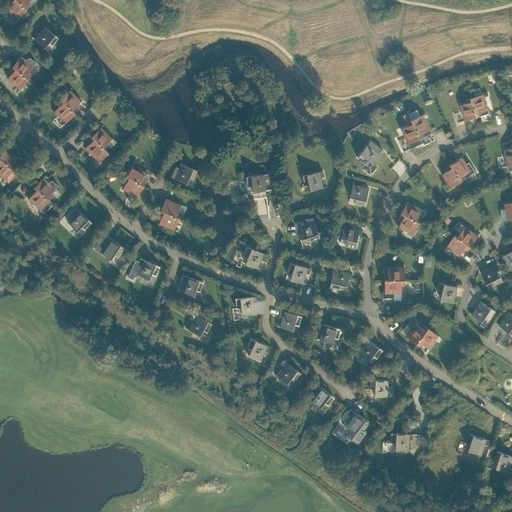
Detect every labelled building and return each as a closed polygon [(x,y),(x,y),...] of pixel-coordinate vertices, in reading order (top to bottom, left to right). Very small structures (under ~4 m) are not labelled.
[(27,9),(15,0),(8,0),(11,2),(6,8),(18,19),(27,9)] [(15,0),(27,9),(30,5),(28,3),(30,0),(15,0)] [(45,26),(34,39),(45,47),(48,43),(52,45),(58,38),(45,26)] [(21,56),(13,66),(28,79),(31,74),(29,72),(33,66),(36,63),(30,57),(27,61),(21,56)] [(28,79),(13,66),(9,70),(12,73),(7,78),(20,89),(28,79)] [(70,90),(61,99),(75,113),(79,109),(76,106),(81,101),(70,90)] [(472,98),(477,117),(483,115),(490,113),(489,110),(484,94),(472,98)] [(477,117),(472,98),(467,99),(468,103),(460,105),(465,120),(477,117)] [(75,113),(61,99),(57,103),(60,105),(54,111),(66,122),(75,113)] [(420,138),(422,142),(424,141),(422,137),(431,132),(422,115),(411,120),(420,138)] [(410,148),(422,142),(420,138),(411,120),(406,123),(408,126),(401,129),(408,144),(410,148)] [(101,127),(91,136),(106,150),(109,146),(107,144),(112,138),(101,127)] [(106,150),(91,136),(88,140),(90,142),(85,148),(99,162),(108,152),(106,150)] [(370,141),(357,157),(365,164),(368,160),(373,164),(381,153),(383,151),(377,145),(375,147),(374,145),(375,144),(370,141)] [(0,153),(0,158),(13,169),(16,165),(13,163),(18,157),(6,147),(0,153)] [(75,151),(71,155),(75,159),(79,155),(75,151)] [(462,157),(452,164),(463,180),(467,178),(476,172),(470,162),(467,164),(462,157)] [(16,172),(13,169),(0,158),(0,175),(8,182),(16,172)] [(174,169),(171,176),(174,178),(186,183),(189,178),(193,180),(197,170),(181,163),(178,170),(174,169)] [(132,164),(126,175),(143,185),(146,181),(147,182),(151,175),(132,164)] [(463,180),(452,164),(447,167),(449,170),(443,174),(452,188),(463,180)] [(323,171),(302,175),(304,185),(308,184),(310,190),(323,187),(320,177),(324,176),(323,171)] [(246,180),(238,181),(240,193),(266,190),(264,179),(268,179),(267,174),(246,176),(246,180)] [(143,185),(126,175),(123,180),(127,182),(123,188),(137,196),(143,185)] [(34,187),(49,200),(53,196),(50,193),(57,185),(52,180),(49,183),(43,177),(34,187)] [(353,184),(350,197),(356,198),(354,203),(364,205),(368,188),(353,184)] [(49,200),(34,187),(31,190),(33,193),(28,199),(40,209),(44,213),(53,203),(49,200)] [(14,195),(11,199),(16,203),(19,199),(14,195)] [(160,210),(179,218),(181,213),(177,211),(180,204),(166,198),(160,210)] [(407,202),(401,213),(419,222),(421,217),(418,216),(421,209),(407,202)] [(75,214),(67,222),(77,231),(81,226),(84,229),(91,222),(76,207),(72,211),(75,214)] [(179,218),(160,210),(158,215),(162,216),(159,223),(174,230),(179,218)] [(419,222),(401,213),(399,218),(402,219),(398,226),(413,234),(419,222)] [(308,223),(298,226),(302,239),(308,237),(309,241),(319,237),(312,217),(307,219),(308,223)] [(343,225),(340,237),(346,239),(345,245),(355,247),(359,228),(343,225)] [(455,235),(471,246),(479,236),(465,226),(461,233),(458,231),(455,235)] [(471,246),(455,235),(448,246),(461,255),(465,248),(468,251),(471,246)] [(101,239),(95,248),(111,259),(114,254),(118,256),(126,261),(128,257),(121,252),(124,248),(106,236),(103,240),(101,239)] [(246,246),(243,256),(247,257),(245,263),(257,268),(261,258),(264,259),(266,254),(246,246)] [(511,251),(503,256),(511,270),(511,269),(511,251)] [(135,260),(128,276),(133,279),(134,276),(136,277),(137,274),(149,279),(151,274),(156,275),(160,266),(140,258),(138,262),(135,260)] [(290,263),(287,272),(291,274),(290,279),(302,283),(305,272),(309,273),(310,268),(290,263)] [(495,265),(481,272),(487,284),(492,281),(494,285),(503,281),(498,271),(501,269),(498,264),(495,265)] [(334,266),(329,287),(339,289),(340,284),(346,285),(349,273),(338,270),(339,267),(334,266)] [(384,274),(384,280),(404,279),(404,267),(388,267),(388,274),(384,274)] [(184,281),(181,291),(193,295),(195,290),(200,291),(203,282),(183,275),(181,280),(184,281)] [(404,279),(384,280),(385,292),(382,292),(382,297),(393,297),(393,292),(401,292),(401,285),(404,285),(404,279)] [(441,283),(438,293),(443,294),(441,300),(454,303),(458,287),(441,283)] [(256,296),(235,298),(236,308),(240,308),(241,314),(254,312),(253,301),(257,301),(256,296)] [(481,301),(472,314),(483,322),(486,317),(490,319),(496,311),(481,301)] [(161,307),(158,313),(164,315),(166,309),(161,307)] [(280,310),(279,315),(282,316),(280,326),(292,330),(294,324),(298,325),(301,315),(280,310)] [(511,314),(508,312),(499,325),(510,332),(511,329),(511,314)] [(193,320),(188,329),(200,335),(203,330),(207,332),(211,323),(192,313),(190,318),(193,320)] [(320,323),(318,328),(322,329),(319,339),(332,343),(333,337),(338,338),(340,329),(320,323)] [(405,335),(415,343),(428,328),(423,325),(421,327),(415,323),(405,335)] [(428,328),(415,343),(420,347),(422,344),(428,348),(438,336),(428,328)] [(364,344),(358,353),(369,360),(372,355),(376,358),(382,350),(365,337),(361,342),(364,344)] [(250,338),(246,347),(251,349),(248,355),(260,360),(265,350),(268,352),(270,347),(250,338)] [(283,366),(276,375),(287,383),(291,378),(294,381),(300,372),(283,360),(280,364),(283,366)] [(369,379),(369,389),(374,389),(374,395),(387,396),(387,385),(391,385),(391,380),(369,379)] [(316,391),(310,399),(320,407),(324,402),(327,405),(333,397),(316,384),(313,389),(316,391)] [(337,404),(333,410),(337,413),(341,407),(337,404)] [(350,415),(343,424),(352,431),(352,432),(349,436),(357,442),(364,432),(361,429),(367,422),(350,409),(347,413),(350,415)] [(391,432),(390,443),(395,443),(394,449),(407,450),(408,439),(412,439),(412,434),(391,432)] [(470,433),(466,443),(471,444),(469,450),(481,454),(485,444),(488,445),(490,440),(470,433)] [(511,455),(497,451),(494,461),(498,462),(496,468),(509,472),(511,462),(511,455)]
